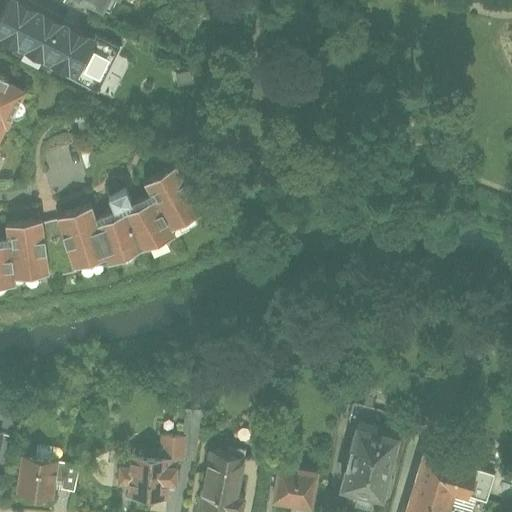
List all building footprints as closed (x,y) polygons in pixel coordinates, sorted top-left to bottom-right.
[(36,0),(1,0),(0,3),(0,34),(97,81),(117,40),(36,0)] [(0,123),(3,118),(5,119),(23,81),(0,70),(0,123)] [(0,264),(12,264),(44,260),(45,264),(70,259),(67,250),(104,238),(109,247),(140,235),(172,220),(168,212),(199,196),(174,150),(143,166),(151,181),(131,189),(125,177),(106,186),(112,198),(93,204),(89,190),(51,202),(55,213),(39,215),(38,203),(5,207),(7,224),(0,224),(0,264)] [(372,494),(385,497),(404,418),(378,411),(380,403),(353,397),(349,413),(355,415),(338,484),(350,487),(347,501),(369,506),(372,494)] [(143,505),(144,500),(167,502),(168,485),(175,486),(177,464),(170,464),(170,456),(182,457),(184,435),(163,434),(161,455),(132,452),(131,467),(121,467),(120,487),(131,488),(130,497),(132,497),(131,504),(143,505)] [(208,446),(199,510),(215,511),(235,511),(237,502),(243,503),(245,486),(241,486),(246,451),(208,446)] [(425,451),(417,478),(453,488),(483,497),(485,493),(511,501),(511,473),(506,472),(509,463),(482,455),(480,462),(461,457),(460,461),(425,451)] [(20,458),(17,493),(52,496),(53,483),(59,483),(59,489),(76,491),(78,463),(58,461),(20,458)] [(278,459),(272,500),(292,503),(290,511),(307,511),(309,506),(313,507),(319,465),(278,459)] [(406,511),(460,511),(447,508),(453,488),(417,478),(406,511)]
